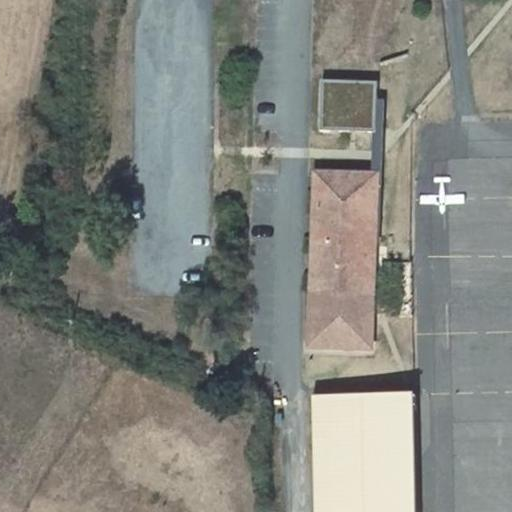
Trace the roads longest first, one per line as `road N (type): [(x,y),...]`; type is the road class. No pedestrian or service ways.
road 1 (unclassified): [(287,0),(296,511)]
road 2 (track): [(0,285),(58,314),(291,389)]
